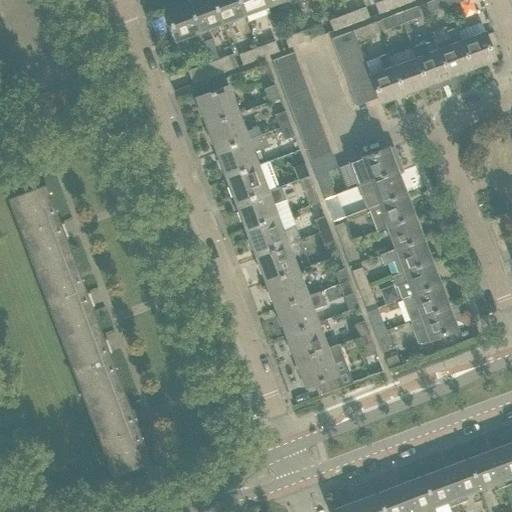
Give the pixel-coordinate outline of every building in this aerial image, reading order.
[(186,0),(182,0),(163,7),(165,12),(176,41),(199,32),(188,3),(186,0)] [(199,32),(221,24),(212,0),(196,0),(188,3),(199,32)] [(212,0),(221,24),(244,15),(238,0),(212,0)] [(238,0),(244,15),(266,7),(263,0),(238,0)] [(377,14),(396,7),(393,0),(381,0),(373,3),(377,14)] [(445,1),(447,0),(446,0),(432,0),(425,3),(429,14),(448,6),(448,5),(447,6),(445,1)] [(350,24),(368,17),(364,6),(346,13),(350,24)] [(401,23),(419,16),(415,6),(398,13),(398,14),(399,13),(401,18),(399,19),(401,23)] [(333,31),(350,24),(346,13),(328,20),(333,31)] [(399,13),(398,14),(398,13),(379,20),(383,30),(401,23),(399,19),(401,18),(399,13)] [(356,40),(378,32),(375,22),(353,31),(356,40)] [(305,41),(323,34),(319,24),(301,30),(305,41)] [(471,68),(462,43),(456,28),(447,31),(450,38),(436,43),(434,39),(434,40),(448,77),(471,68)] [(287,48),(305,41),(301,30),(283,37),(287,48)] [(330,39),(334,50),(356,42),(356,40),(353,31),(330,39)] [(471,68),(494,59),(484,34),(462,43),(471,68)] [(440,80),(448,77),(434,40),(411,48),(425,85),(427,91),(442,85),(440,80)] [(260,58),(277,51),(273,41),(256,47),(260,58)] [(339,63),(361,54),(356,42),(334,50),(339,63)] [(241,65),(260,58),(256,47),(237,54),(241,65)] [(403,94),(425,85),(411,48),(389,57),(388,53),(403,94)] [(275,73),(298,64),(294,52),(271,61),(275,73)] [(383,71),(370,76),(378,98),(380,103),(403,94),(388,53),(377,57),(383,71)] [(343,73),(366,65),(365,62),(364,62),(361,54),(339,63),(343,73)] [(215,75),(231,69),(226,55),(210,62),(215,75)] [(192,84),(215,75),(210,62),(187,70),(192,84)] [(298,64),(275,73),(280,85),(303,76),(298,64)] [(347,85),(359,80),(370,76),(366,65),(343,73),(347,85)] [(303,76),(280,85),(284,96),(307,87),(303,76)] [(367,102),(378,98),(370,76),(359,80),(367,102)] [(222,79),(209,84),(213,92),(216,91),(225,88),(222,79)] [(356,106),(367,102),(359,80),(347,85),(356,106)] [(268,102),(278,98),(274,85),(263,89),(268,102)] [(207,124),(238,112),(228,86),(225,88),(216,91),(213,92),(197,98),(207,124)] [(307,87),(284,96),(288,107),(311,99),(307,87)] [(311,99),(288,107),(293,119),(315,110),(311,99)] [(315,110),(293,119),(297,131),(320,122),(315,110)] [(279,127),(288,124),(283,111),(274,115),(279,127)] [(256,128),(245,132),(238,112),(207,124),(217,151),(263,133),(259,135),(256,128)] [(320,122),(297,131),(301,141),(324,132),(320,122)] [(284,140),(293,136),(288,124),(279,127),(284,140)] [(324,132),(301,141),(306,153),(328,144),(324,132)] [(253,152),(268,146),(263,133),(217,151),(226,176),(257,165),(253,152)] [(328,144),(306,153),(310,164),(333,155),(328,144)] [(368,156),(348,163),(348,164),(357,186),(368,182),(396,171),(401,169),(392,147),(387,149),(368,156)] [(333,155),(310,164),(314,176),(325,172),(337,167),(333,155)] [(236,202),(277,187),(268,162),(258,166),(257,165),(226,176),(236,202)] [(296,180),(307,176),(303,163),(291,167),(296,180)] [(368,182),(357,186),(366,208),(367,208),(404,194),(396,171),(368,182)] [(330,198),(334,196),(325,172),(314,176),(323,198),(325,198),(324,197),(329,195),(330,198)] [(308,206),(318,202),(307,176),(296,180),(296,181),(299,180),(308,206)] [(60,225),(60,224),(45,185),(7,199),(33,269),(71,254),(65,237),(66,237),(61,225),(60,225)] [(277,187),(236,202),(246,229),(278,217),(272,203),(283,199),(279,186),(277,187)] [(375,230),(412,216),(404,194),(367,208),(375,230)] [(334,196),(330,198),(329,195),(324,197),(325,198),(323,198),(329,215),(340,212),(334,196)] [(378,255),(421,239),(412,216),(375,230),(376,231),(386,228),(394,249),(378,255)] [(278,217),(246,229),(256,255),(299,239),(294,227),(283,231),(278,217)] [(318,232),(328,229),(323,217),(313,220),(318,232)] [(355,234),(348,236),(343,223),(333,227),(340,244),(342,243),(341,242),(346,241),(347,242),(351,241),(351,239),(356,237),(355,234)] [(328,259),(338,255),(328,229),(318,232),(328,259)] [(352,244),(358,242),(356,237),(351,239),(351,241),(347,242),(346,241),(341,242),(342,243),(340,244),(347,262),(357,258),(352,244)] [(299,239),(256,255),(266,282),(298,270),(293,258),(304,254),(299,239)] [(396,274),(429,261),(421,239),(378,255),(382,266),(392,262),(396,274)] [(87,295),(78,273),(71,254),(33,269),(59,338),(98,324),(92,309),(93,309),(87,294),(87,295)] [(401,299),(438,284),(429,261),(396,274),(397,274),(393,276),(401,299)] [(364,288),(367,287),(360,268),(350,272),(357,289),(359,288),(358,287),(363,286),(364,288)] [(337,284),(347,280),(342,269),(332,273),(337,284)] [(276,308),(307,296),(298,270),(266,282),(276,308)] [(342,297),(352,293),(347,280),(337,284),(342,297)] [(409,320),(447,306),(438,284),(401,299),(409,320)] [(367,287),(364,288),(363,286),(358,287),(359,288),(357,289),(364,307),(374,304),(367,287)] [(312,309),(323,305),(318,293),(308,297),(307,296),(276,308),(286,334),(317,322),(312,309)] [(431,340),(456,331),(447,306),(409,320),(418,344),(430,340),(431,340)] [(386,332),(386,330),(379,312),(369,316),(375,333),(380,331),(381,334),(386,332)] [(358,336),(368,332),(363,320),(353,324),(358,336)] [(337,344),(327,348),(317,322),(286,334),(296,360),(326,349),(337,344)] [(103,339),(103,338),(98,324),(59,338),(86,408),(124,394),(109,353),(104,339),(103,339)] [(386,332),(381,334),(380,331),(375,333),(382,353),(392,349),(386,332)] [(376,353),(369,334),(368,332),(358,336),(365,357),(376,353)] [(343,358),(338,345),(337,344),(326,349),(296,360),(306,387),(314,384),(318,396),(340,387),(331,362),(343,358)] [(130,409),(129,407),(124,394),(86,408),(112,478),(150,463),(135,423),(136,423),(130,408),(130,409)] [(510,480),(511,478),(511,442),(490,451),(503,487),(511,484),(510,480)] [(495,490),(503,487),(490,451),(467,460),(479,491),(493,486),(495,490)] [(465,496),(479,491),(467,460),(445,468),(458,504),(467,501),(465,496)] [(448,508),(458,504),(445,468),(422,477),(434,508),(446,503),(448,508)] [(422,511),(434,508),(422,477),(399,485),(409,511),(422,511)] [(409,511),(399,485),(376,494),(383,511),(409,511)] [(383,511),(376,494),(354,503),(357,511),(383,511)] [(357,511),(354,503),(331,511),(357,511)]
